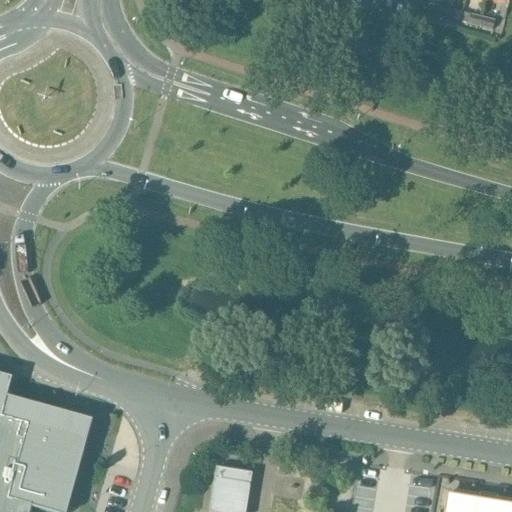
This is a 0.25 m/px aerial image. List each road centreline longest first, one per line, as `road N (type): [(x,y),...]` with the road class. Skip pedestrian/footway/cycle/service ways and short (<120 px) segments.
road 1 (secondary): [(84,166),(304,223),(511,262)]
road 2 (unclassified): [(170,401),(511,456)]
road 3 (secondary): [(511,194),(215,106)]
road 4 (unclassified): [(84,372),(59,350),(23,282),(25,215),(47,177)]
road 5 (unknown): [(65,511),(80,430),(70,414),(0,388)]
road 6 (secondary): [(215,106),(195,83),(139,56),(110,0)]
